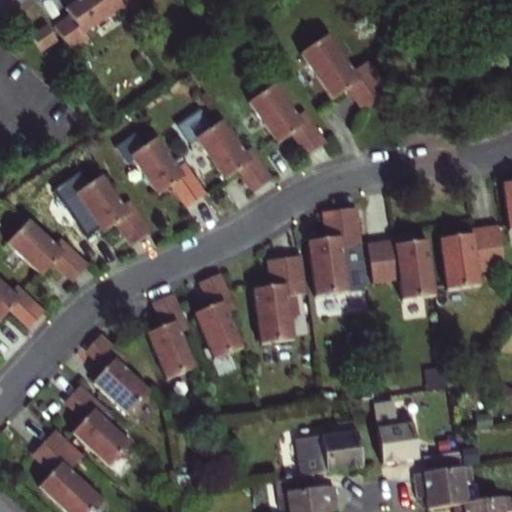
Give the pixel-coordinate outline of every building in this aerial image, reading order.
[(123,7),(118,0),(76,0),(66,7),(71,15),(56,25),(72,50),(88,40),(84,33),(123,7)] [(118,0),(123,7),(128,14),(141,6),(136,0),(118,0)] [(42,52),(58,41),(48,26),(32,36),(42,52)] [(382,81),(368,61),(353,71),(329,35),(301,54),(332,100),(351,88),(366,110),(392,91),(382,81)] [(302,110),(296,114),(288,119),(267,89),(241,106),(270,148),(295,131),(310,153),(325,142),(302,110)] [(248,144),(242,148),(235,153),(215,124),(189,142),(217,183),(242,167),(257,189),(272,178),(248,144)] [(190,202),(205,192),(184,160),(169,170),(148,139),(123,157),(151,198),(175,180),(190,202)] [(127,198),(120,202),(113,207),(93,177),(68,194),(94,235),(120,218),(134,239),(149,229),(127,198)] [(330,238),(322,239),(308,241),(314,296),(348,292),(342,247),(360,245),(355,207),(326,211),(330,238)] [(319,211),(322,239),(330,238),(326,211),(319,211)] [(74,275),(87,261),(58,234),(46,247),(17,220),(0,238),(0,247),(31,276),(51,254),(74,275)] [(475,227),(475,234),(497,231),(497,225),(475,227)] [(497,231),(475,234),(439,238),(445,289),(483,284),(481,271),(502,268),(497,231)] [(366,248),(398,244),(397,239),(365,244),(366,248)] [(398,244),(366,248),(371,283),(403,279),(406,300),(433,297),(426,241),(398,244)] [(275,288),(269,289),(253,290),(259,346),(292,342),(287,298),(305,296),(300,258),(272,261),(275,288)] [(275,288),(272,261),(266,262),(269,289),(275,288)] [(213,357),(241,345),(228,311),(235,309),(220,273),(205,279),(215,304),(208,306),(194,312),(213,357)] [(215,304),(205,279),(199,282),(208,306),(215,304)] [(13,283),(8,288),(2,294),(0,292),(0,306),(5,301),(29,323),(41,309),(13,283)] [(165,324),(159,326),(145,332),(164,379),(194,368),(179,330),(185,327),(171,293),(156,299),(165,324)] [(149,302),(159,326),(165,324),(156,299),(149,302)] [(106,362),(101,367),(90,379),(125,412),(147,389),(121,364),(127,357),(99,331),(86,344),(106,362)] [(106,362),(86,344),(82,348),(101,367),(106,362)] [(108,466),(130,443),(100,415),(105,410),(78,383),(65,397),(85,415),(80,421),(70,431),(108,466)] [(60,402),(80,421),(85,415),(65,397),(60,402)] [(393,402),(375,405),(383,464),(418,459),(412,414),(395,416),(393,402)] [(363,466),(357,421),(300,429),(308,474),(314,473),(358,468),(363,466)] [(52,469),(49,473),(38,484),(66,511),(90,511),(102,501),(69,469),(81,456),(53,430),(33,450),(52,469)] [(52,469),(33,450),(29,454),(49,473),(52,469)] [(432,456),(434,472),(461,469),(459,453),(432,456)] [(461,469),(434,472),(417,475),(420,497),(427,497),(429,510),(456,506),(469,504),(466,484),(476,482),(474,467),(461,469)] [(289,493),(317,490),(314,473),(308,474),(286,477),(289,493)] [(335,487),(317,490),(289,493),(276,495),(279,510),(288,509),(288,511),(330,511),(331,511),(338,509),(335,487)] [(511,511),(511,497),(469,504),(456,506),(457,511),(511,511)]
